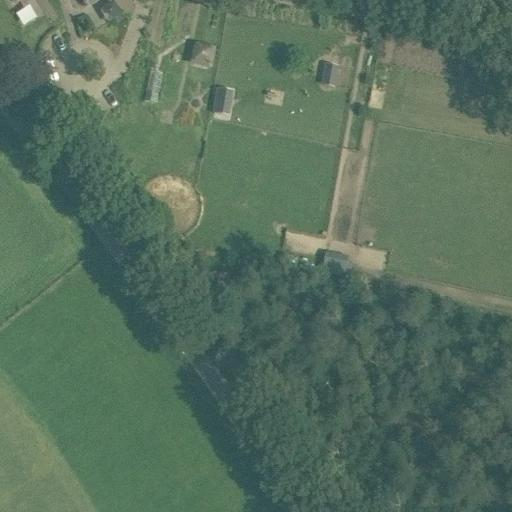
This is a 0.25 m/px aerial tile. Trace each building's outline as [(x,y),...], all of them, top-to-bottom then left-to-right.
[(8,0),(12,5),(20,0),(79,0),(85,10),(101,0),(107,0),(108,0),(8,0)] [(347,0),(346,4),(372,8),(373,0),(347,0)] [(200,66),(219,71),(224,50),(205,45),(200,66)] [(326,65),(322,85),(334,87),(337,67),(333,66),(326,65)] [(213,114),(226,116),(230,92),(217,90),(213,114)]
